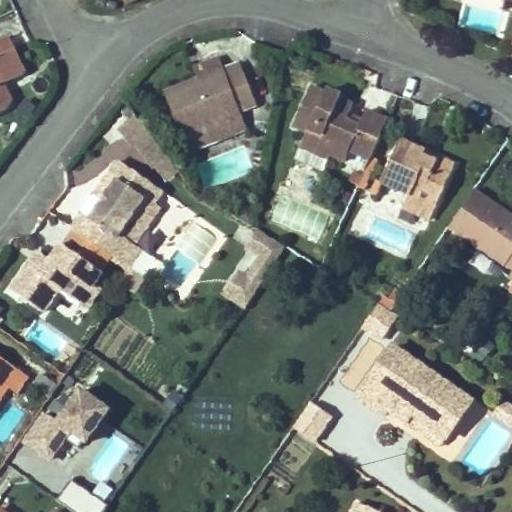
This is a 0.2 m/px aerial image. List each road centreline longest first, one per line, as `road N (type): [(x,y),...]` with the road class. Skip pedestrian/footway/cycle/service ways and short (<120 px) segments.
road 1 (residential): [(102,76),(143,25),(219,2),(274,1),(355,26)]
road 2 (unknown): [(428,511),(365,462),(349,435),(345,392),(358,364)]
road 3 (residential): [(355,26),(482,73),(511,101)]
road 4 (residential): [(0,205),(102,76)]
